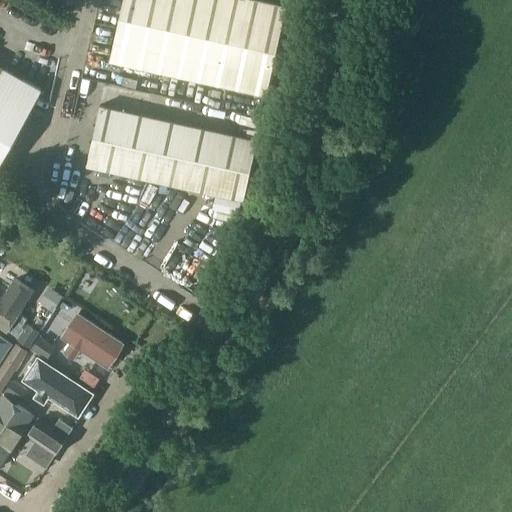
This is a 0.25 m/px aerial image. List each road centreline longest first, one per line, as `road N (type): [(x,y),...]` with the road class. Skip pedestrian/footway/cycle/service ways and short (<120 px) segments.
road 1 (unclassified): [(83,0),(45,185),(55,215),(228,330)]
road 2 (unclassified): [(228,330),(293,217),(323,125),(341,0)]
road 3 (unclassified): [(111,511),(228,330)]
road 4 (residential): [(35,511),(143,348)]
